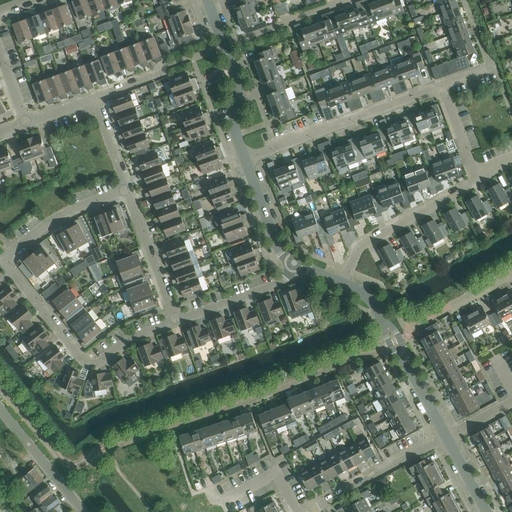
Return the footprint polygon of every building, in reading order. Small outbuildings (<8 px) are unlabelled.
[(87,0),(71,0),(79,20),(80,20),(81,22),(82,21),(82,19),(93,15),(87,0)] [(87,0),(93,15),(93,17),(95,16),(95,14),(106,10),(101,0),(87,0)] [(101,0),(106,10),(106,12),(108,12),(108,9),(118,5),(116,0),(101,0)] [(159,0),(162,6),(156,8),(159,15),(170,10),(168,5),(180,0),(159,0)] [(250,0),(241,0),(239,1),(241,6),(235,9),(239,19),(256,13),(250,0)] [(362,0),(361,1),(371,27),(377,24),(376,22),(387,18),(380,1),(370,5),(367,0),(362,0)] [(382,0),(380,1),(387,18),(397,14),(398,16),(405,14),(399,0),(396,0),(393,1),(393,0),(382,0)] [(455,0),(443,0),(437,2),(441,14),(458,7),(455,0)] [(347,13),(353,30),(363,26),(364,29),(371,27),(361,1),(355,3),(358,9),(347,13)] [(289,13),(285,2),(273,7),(277,17),(289,13)] [(52,10),(59,29),(60,31),(61,30),(61,28),(72,24),(65,6),(58,8),(56,3),(50,6),(52,11),(52,10)] [(445,25),(462,19),(458,7),(441,14),(445,25)] [(39,15),(46,33),(47,36),(49,35),(48,33),(59,29),(52,10),(52,11),(45,13),(43,8),(37,11),(39,15)] [(170,10),(159,15),(161,21),(166,19),(170,29),(190,22),(186,11),(172,16),(170,10)] [(336,36),(337,39),(343,37),(342,34),(353,30),(347,13),(336,17),(333,11),(327,13),(336,36)] [(26,20),(32,36),(33,38),(34,40),(36,40),(35,38),(46,33),(39,15),(32,18),(30,13),(24,15),(26,20)] [(256,13),(239,19),(243,30),(260,24),(256,13)] [(313,26),(319,43),(330,39),(331,41),(332,41),(334,45),(338,43),(337,39),(336,36),(327,13),(321,15),(324,22),(313,26)] [(33,38),(32,36),(26,20),(19,23),(18,18),(11,20),(20,43),(21,45),(23,44),(22,42),(33,38)] [(142,18),(135,20),(137,27),(144,24),(142,18)] [(117,19),(111,22),(113,27),(119,25),(117,19)] [(462,19),(445,25),(449,36),(466,30),(462,19)] [(190,22),(170,29),(174,40),(169,42),(171,48),(182,44),(180,38),(194,33),(190,22)] [(308,47),(319,43),(313,26),(302,30),(300,23),(293,26),(297,35),(302,34),(303,35),(297,37),(303,52),(309,49),(308,47)] [(120,26),(113,29),(115,35),(122,32),(120,26)] [(493,29),(495,38),(507,36),(506,27),(493,29)] [(89,29),(81,32),(84,38),(92,35),(89,29)] [(453,47),(470,41),(466,30),(449,36),(453,47)] [(147,61),(148,61),(154,59),(156,63),(162,61),(154,38),(153,38),(153,36),(151,37),(151,39),(140,43),(147,61)] [(90,37),(84,39),(87,46),(93,44),(90,37)] [(70,38),(64,40),(66,46),(72,44),(70,38)] [(134,66),(135,66),(141,63),(143,68),(149,66),(148,61),(147,61),(140,43),(140,41),(138,41),(139,44),(127,48),(134,66)] [(460,58),(466,56),(475,53),(470,41),(453,47),(458,58),(458,59),(460,58)] [(121,71),(122,70),(128,68),(130,73),(136,71),(135,66),(134,66),(127,48),(127,46),(125,46),(126,48),(115,53),(121,71)] [(259,73),(276,67),(272,56),(274,55),(272,49),(257,54),(259,60),(254,62),(259,73)] [(115,53),(114,50),(112,51),(113,53),(101,57),(108,76),(115,73),(117,78),(123,75),(122,70),(121,71),(115,53)] [(297,50),(290,52),(297,69),(304,66),(297,50)] [(348,50),(342,52),(342,53),(344,59),(350,57),(348,50)] [(342,53),(335,56),(336,61),(337,62),(344,59),(342,53)] [(403,62),(409,78),(420,74),(419,70),(425,68),(419,53),(412,55),(413,58),(403,62)] [(460,58),(464,70),(470,68),(466,56),(460,58)] [(454,60),(458,72),(464,70),(460,58),(458,59),(458,58),(454,60)] [(92,84),(99,81),(100,86),(107,84),(98,61),(97,59),(95,59),(96,61),(85,66),(92,84)] [(448,62),(453,74),(458,72),(454,60),(448,62)] [(314,61),(307,64),(310,70),(317,68),(314,61)] [(391,66),(401,93),(408,90),(404,80),(409,78),(403,62),(391,66)] [(443,64),(447,76),(453,74),(448,62),(443,64)] [(79,88),(86,86),(87,91),(94,88),(92,84),(85,66),(84,63),(82,64),(83,66),(72,70),(79,88)] [(342,69),(340,64),(329,68),(330,73),(342,69)] [(437,66),(441,78),(447,76),(443,64),(437,66)] [(380,70),(386,87),(392,85),(395,95),(401,93),(391,66),(380,70)] [(441,78),(437,66),(431,68),(435,80),(441,78)] [(276,67),(259,73),(263,85),(267,83),(269,89),(284,83),(282,77),(280,78),(276,67)] [(66,93),(73,91),(75,96),(81,93),(79,88),(72,70),(71,68),(69,69),(70,71),(59,75),(66,93)] [(386,87),(380,70),(369,74),(379,101),(385,99),(381,89),(386,87)] [(53,98),(60,95),(62,100),(68,98),(66,93),(59,75),(58,73),(57,74),(57,76),(46,80),(53,98)] [(173,93),(197,84),(195,78),(189,81),(187,73),(169,80),(173,93)] [(358,78),(364,95),(369,93),(373,103),(379,101),(369,74),(358,78)] [(55,103),(53,98),(46,80),(45,78),(44,78),(44,81),(33,85),(40,103),(47,100),(49,105),(55,103)] [(364,95),(358,78),(347,82),(356,109),(363,107),(359,97),(364,95)] [(335,87),(341,104),(347,102),(350,112),(356,109),(347,82),(335,87)] [(153,83),(148,85),(151,94),(157,92),(153,83)] [(284,83),(269,89),(271,94),(267,95),(271,107),(288,101),(284,90),(287,89),(284,83)] [(197,84),(173,93),(178,106),(196,100),(194,93),(199,91),(197,84)] [(341,104),(335,87),(325,91),(324,88),(315,91),(324,116),(332,113),(330,108),(341,104)] [(111,116),(134,108),(129,94),(111,101),(114,108),(109,110),(111,116)] [(288,101),(271,107),(276,119),(280,117),(282,123),(297,117),(295,110),(292,111),(288,101)] [(424,113),(431,132),(441,128),(437,117),(441,116),(437,104),(431,107),(432,110),(424,113)] [(186,127),(210,118),(207,112),(202,115),(199,107),(181,114),(186,127)] [(134,108),(111,116),(113,122),(119,120),(121,127),(139,121),(134,108)] [(431,132),(424,113),(416,116),(415,112),(409,115),(409,116),(413,126),(416,124),(421,136),(431,132)] [(396,125),(403,143),(413,139),(409,128),(413,127),(413,126),(409,116),(403,118),(404,122),(396,125)] [(210,118),(186,127),(191,140),(209,134),(206,127),(212,124),(210,118)] [(381,126),(382,128),(385,137),(389,136),(393,147),(403,143),(396,125),(388,128),(385,119),(379,121),(381,126)] [(139,121),(121,127),(124,134),(118,136),(120,142),(144,134),(139,121)] [(369,137),(376,156),(386,152),(382,141),(386,139),(385,137),(382,128),(375,130),(377,134),(369,137)] [(144,134),(120,142),(123,148),(128,146),(131,153),(149,147),(144,134)] [(28,139),(36,159),(42,157),(44,162),(48,161),(51,168),(57,166),(50,147),(45,149),(40,135),(28,139)] [(357,150),(362,161),(376,156),(369,137),(361,140),(359,136),(353,138),(357,150)] [(341,147),(348,166),(362,161),(357,150),(353,138),(347,141),(349,144),(341,147)] [(17,159),(21,171),(23,176),(29,174),(31,173),(32,169),(32,168),(30,161),(36,159),(28,139),(17,144),(22,157),(17,159)] [(199,161),(222,152),(220,146),(214,148),(212,141),(194,148),(199,161)] [(323,143),(329,160),(333,159),(337,170),(348,166),(341,147),(333,150),(329,141),(323,143)] [(447,143),(450,151),(457,148),(455,141),(447,143)] [(313,158),(319,176),(330,173),(326,162),(329,160),(323,143),(317,146),(321,155),(313,158)] [(442,144),(436,147),(439,153),(445,151),(442,144)] [(0,149),(0,165),(2,171),(13,168),(15,173),(21,171),(17,159),(11,161),(6,148),(0,149)] [(137,174),(161,165),(156,152),(138,159),(141,166),(135,168),(137,174)] [(222,152),(199,161),(203,174),(221,168),(219,160),(224,158),(222,152)] [(181,156),(175,158),(177,164),(183,162),(181,156)] [(441,160),(448,179),(456,176),(458,179),(464,177),(460,166),(456,167),(452,156),(441,160)] [(297,159),(301,170),(301,171),(305,169),(309,180),(319,176),(313,158),(305,161),(303,157),(297,159)] [(284,167),(291,186),(301,182),(297,171),(301,170),(297,159),(297,158),(291,161),(292,164),(284,167)] [(448,179),(441,160),(431,164),(435,175),(431,176),(432,177),(437,192),(443,190),(440,182),(448,179)] [(267,164),(269,169),(273,180),(277,179),(281,190),(291,186),(284,167),(276,170),(273,162),(267,164)] [(148,185),(166,178),(161,165),(137,174),(139,180),(145,178),(148,185)] [(438,193),(437,192),(432,177),(428,179),(424,168),(414,171),(420,190),(428,187),(432,195),(438,193)] [(420,190),(414,171),(403,175),(407,186),(404,188),(405,191),(408,199),(409,204),(416,201),(412,193),(420,190)] [(211,195),(235,186),(233,180),(227,182),(224,175),(206,182),(211,195)] [(166,178),(148,185),(150,192),(145,194),(147,200),(170,191),(166,178)] [(387,186),(394,204),(402,201),(405,210),(411,207),(409,204),(408,199),(405,191),(401,193),(397,182),(387,186)] [(497,208),(511,200),(511,194),(509,188),(503,191),(499,184),(488,190),(497,208)] [(235,186),(211,195),(216,208),(234,202),(231,194),(237,192),(235,186)] [(381,200),(377,202),(378,205),(381,213),(387,211),(386,207),(394,204),(387,186),(377,189),(381,200)] [(157,211),(175,204),(170,191),(147,200),(149,206),(155,204),(157,211)] [(360,199),(367,217),(375,214),(376,218),(382,216),(381,213),(378,205),(374,206),(370,195),(360,199)] [(476,220),(493,211),(487,201),(481,203),(477,196),(466,202),(476,220)] [(285,197),(279,200),(281,206),(288,204),(285,197)] [(305,198),(297,201),(299,207),(307,204),(305,198)] [(350,215),(351,219),(354,226),(360,224),(359,220),(367,217),(360,199),(349,203),(354,214),(350,215)] [(107,215),(113,233),(127,227),(119,204),(113,206),(115,212),(107,215)] [(175,204),(157,211),(160,218),(154,220),(156,226),(180,217),(175,204)] [(454,232),(471,223),(465,213),(460,216),(455,208),(444,215),(454,232)] [(201,209),(195,211),(198,218),(204,216),(201,209)] [(224,229),(247,220),(245,214),(239,216),(237,209),(219,216),(224,229)] [(333,213),(340,232),(348,229),(349,232),(355,230),(354,226),(351,219),(347,220),(343,209),(333,213)] [(113,233),(107,215),(98,218),(96,212),(90,215),(99,238),(113,233)] [(302,216),(309,234),(317,232),(318,235),(324,233),(323,229),(320,222),(316,223),(312,212),(302,216)] [(328,232),(324,233),(329,246),(335,244),(332,235),(340,232),(333,213),(323,217),(324,220),(328,232)] [(309,234),(302,216),(292,220),(296,231),(292,232),(296,243),(302,241),(301,237),(309,234)] [(180,217),(156,226),(159,232),(164,230),(167,237),(185,230),(180,217)] [(68,232),(78,248),(87,242),(83,234),(86,232),(79,219),(73,222),(76,227),(68,232)] [(247,220),(224,229),(229,242),(247,236),(244,228),(250,226),(247,220)] [(433,247),(432,245),(449,235),(443,225),(438,228),(434,220),(422,227),(428,238),(425,240),(430,249),(433,247)] [(78,248),(68,232),(61,236),(58,231),(52,234),(60,247),(63,245),(68,253),(78,248)] [(410,257),(427,247),(421,237),(416,240),(412,232),(400,239),(410,257)] [(164,261),(188,252),(183,239),(165,246),(168,253),(162,255),(164,261)] [(34,255),(46,270),(58,261),(43,241),(38,245),(41,250),(34,255)] [(236,263),(248,259),(260,254),(258,248),(252,250),(249,243),(231,250),(236,263)] [(388,269),(405,259),(399,249),(394,252),(390,244),(378,251),(388,269)] [(91,251),(96,262),(103,258),(98,247),(91,251)] [(121,273),(139,267),(136,258),(141,256),(139,250),(116,259),(121,273)] [(188,252),(164,261),(167,267),(172,265),(175,272),(193,265),(188,252)] [(248,259),(236,263),(241,276),(250,273),(259,269),(256,262),(262,260),(260,254),(248,259)] [(46,270),(34,255),(27,261),(24,256),(19,260),(28,272),(31,269),(37,277),(46,270)] [(193,265),(175,272),(177,279),(172,281),(174,287),(197,278),(193,265)] [(122,289),(126,287),(149,278),(147,273),(142,275),(139,267),(121,273),(116,275),(122,289)] [(59,278),(55,281),(59,287),(65,282),(62,278),(59,278)] [(126,287),(131,301),(149,295),(146,286),(152,284),(149,278),(126,287)] [(197,278),(174,287),(176,293),(182,291),(184,298),(186,297),(187,300),(199,296),(198,293),(202,291),(197,278)] [(13,300),(17,297),(8,286),(0,292),(0,306),(1,308),(0,309),(0,312),(2,316),(17,305),(13,300)] [(62,310),(76,298),(67,286),(47,302),(51,307),(56,303),(62,310)] [(41,294),(46,299),(55,292),(51,287),(41,294)] [(303,312),(310,309),(303,292),(298,295),(296,290),(283,295),(289,313),(302,308),(303,312)] [(501,296),(511,313),(511,312),(511,292),(511,291),(501,296)] [(149,295),(131,301),(137,315),(160,307),(158,301),(152,303),(149,295)] [(492,314),(498,325),(503,322),(501,318),(511,313),(501,296),(491,301),(497,312),(492,314)] [(76,298),(62,310),(67,317),(62,320),(66,325),(86,310),(76,298)] [(258,304),(265,322),(266,327),(279,322),(277,316),(283,314),(278,302),(273,304),(271,299),(258,304)] [(29,320),(33,317),(24,306),(9,318),(18,329),(19,328),(23,333),(33,325),(29,320)] [(472,312),(481,329),(491,324),(492,328),(498,325),(492,314),(487,317),(482,307),(472,312)] [(253,325),(259,323),(254,311),(249,313),(247,308),(234,313),(241,331),(254,326),(253,325)] [(86,310),(66,325),(70,330),(75,326),(80,333),(95,322),(86,310)] [(481,329),(472,312),(462,317),(467,328),(463,330),(468,341),(474,338),(472,334),(481,329)] [(111,313),(99,322),(105,330),(117,321),(111,313)] [(229,334),(235,331),(230,319),(225,321),(223,317),(210,322),(217,340),(230,335),(229,334)] [(95,322),(80,333),(86,340),(81,344),(85,349),(97,340),(94,337),(102,331),(95,322)] [(34,356),(38,353),(48,345),(45,340),(49,337),(40,326),(25,338),(22,340),(22,344),(27,351),(30,351),(34,356)] [(205,342),(211,340),(206,328),(201,330),(199,326),(186,331),(193,349),(206,344),(205,342)] [(426,350),(443,341),(437,331),(420,340),(426,350)] [(181,351),(187,349),(182,337),(177,339),(175,335),(162,339),(169,357),(182,353),(181,351)] [(503,336),(498,339),(500,344),(506,341),(503,336)] [(431,360),(448,350),(443,341),(426,350),(431,360)] [(157,360),(163,358),(158,346),(153,348),(151,343),(138,348),(145,366),(158,361),(157,360)] [(61,360),(64,357),(56,346),(41,358),(49,369),(46,371),(50,376),(64,365),(61,360)] [(448,350),(431,360),(436,369),(453,360),(448,350)] [(134,372),(139,369),(131,359),(127,362),(123,358),(112,367),(124,382),(135,373),(134,372)] [(453,360),(436,369),(441,379),(458,369),(453,360)] [(368,381),(385,372),(380,362),(363,371),(368,381)] [(77,397),(84,380),(78,378),(80,374),(67,369),(60,387),(73,391),(71,395),(77,397)] [(458,369),(441,379),(446,388),(463,379),(458,369)] [(385,372),(368,381),(373,390),(390,381),(385,372)] [(107,387),(113,386),(111,374),(105,375),(104,373),(91,376),(93,391),(107,389),(107,387)] [(482,374),(477,377),(480,382),(485,379),(482,374)] [(327,384),(335,401),(345,397),(343,392),(338,379),(327,384)] [(463,379),(446,388),(451,398),(468,388),(463,379)] [(390,381),(373,390),(378,400),(395,391),(390,381)] [(317,388),(325,406),(335,401),(327,384),(317,388)] [(307,392),(315,410),(325,406),(317,388),(307,392)] [(468,388),(451,398),(457,407),(473,398),(468,388)] [(383,409),(400,400),(395,391),(378,400),(383,409)] [(315,410),(307,392),(297,396),(305,414),(315,410)] [(287,400),(288,403),(289,403),(295,418),(305,414),(297,396),(287,400)] [(473,398),(457,407),(462,417),(479,408),(473,398)] [(400,400),(383,409),(389,419),(405,410),(400,400)] [(78,402),(75,411),(81,413),(84,404),(78,402)] [(279,407),(286,425),(296,421),(295,418),(289,403),(288,403),(279,407)] [(286,425),(279,407),(269,411),(276,429),(286,425)] [(405,410),(389,419),(394,428),(411,419),(405,410)] [(276,429),(269,411),(258,415),(266,433),(276,429)] [(241,416),(247,434),(257,431),(251,413),(241,416)] [(247,434),(241,416),(230,420),(236,438),(247,434)] [(505,416),(499,419),(505,431),(511,428),(505,416)] [(411,419),(394,428),(399,438),(416,429),(411,419)] [(226,441),(236,438),(230,420),(220,423),(226,441)] [(216,445),(226,441),(220,423),(210,426),(216,445)] [(206,448),(216,445),(210,426),(200,430),(206,448)] [(477,446),(494,436),(489,427),(472,436),(477,446)] [(195,451),(206,448),(200,430),(189,433),(195,451)] [(195,451),(189,433),(179,437),(185,455),(195,451)] [(494,436),(477,446),(482,455),(499,446),(494,436)] [(356,443),(366,460),(375,454),(366,438),(356,443)] [(308,444),(311,450),(318,446),(315,440),(308,444)] [(366,460),(356,443),(347,448),(356,465),(366,460)] [(499,446),(482,455),(488,465),(505,456),(499,446)] [(337,453),(347,470),(356,465),(347,448),(337,453)] [(328,458),(337,475),(347,470),(337,453),(328,458)] [(505,456),(488,465),(493,474),(510,465),(505,456)] [(318,463),(327,480),(337,475),(328,458),(318,463)] [(420,482),(439,472),(433,461),(423,467),(420,462),(408,468),(413,478),(417,476),(420,482)] [(309,468),(318,485),(327,480),(318,463),(309,468)] [(511,469),(510,465),(493,474),(498,484),(511,476),(511,469)] [(227,470),(230,476),(238,472),(235,466),(234,466),(227,470)] [(24,497),(31,491),(44,481),(33,468),(24,475),(25,476),(14,485),(24,497)] [(318,485),(309,468),(299,474),(308,491),(318,485)] [(439,472),(420,482),(423,489),(420,490),(425,499),(437,493),(434,488),(445,483),(439,472)] [(511,476),(498,484),(503,493),(511,488),(511,476)] [(40,505),(54,494),(47,485),(33,497),(40,505)] [(511,488),(503,493),(508,503),(511,501),(511,488)] [(361,511),(369,508),(364,499),(371,495),(368,490),(355,497),(358,502),(345,508),(347,511),(361,511)] [(437,493),(425,499),(430,508),(433,507),(436,511),(438,511),(456,503),(450,492),(439,498),(437,493)] [(54,494),(40,505),(44,511),(57,511),(54,508),(61,503),(54,494)] [(278,511),(279,511),(274,502),(263,507),(260,502),(248,509),(250,511),(278,511)] [(460,511),(456,503),(438,511),(460,511)]
